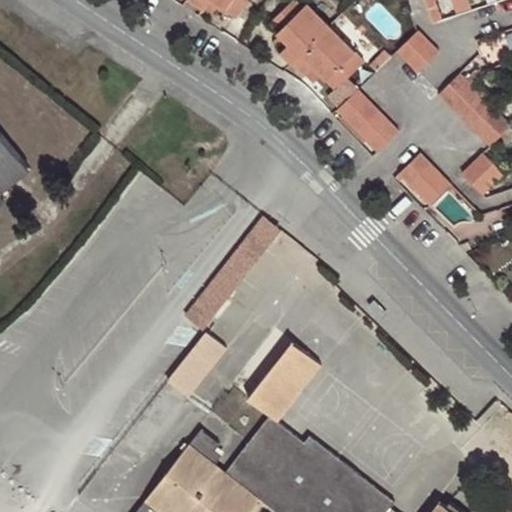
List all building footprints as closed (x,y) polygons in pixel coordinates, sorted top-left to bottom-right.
[(187,0),(203,10),(205,7),(209,0),(210,0),(220,6),(236,18),(248,0),(187,0)] [(210,0),(209,0),(205,7),(214,14),(220,6),(210,0)] [(281,51),(292,62),(330,24),(307,2),(303,6),(297,0),(291,0),(269,22),(282,35),(290,43),(281,51)] [(433,0),(424,0),(432,23),(441,20),(433,0)] [(330,24),(292,62),(305,75),(315,66),(336,89),(365,61),(330,24)] [(429,39),(418,28),(398,49),(408,59),(429,39)] [(273,43),(281,51),(290,43),(282,35),(273,43)] [(439,50),(429,39),(408,59),(418,70),(439,50)] [(466,77),(471,82),(482,71),(476,66),(466,77)] [(440,92),(450,103),(471,82),(466,77),(461,71),(440,92)] [(511,123),(471,82),(450,103),(491,145),(511,124),(511,123)] [(369,97),(359,86),(337,108),(348,118),(369,97)] [(379,108),(369,97),(348,118),(358,129),(379,108)] [(379,108),(358,129),(368,140),(389,119),(379,108)] [(399,130),(389,119),(368,140),(378,150),(399,130)] [(0,195),(2,194),(4,197),(13,190),(6,181),(27,164),(0,130),(0,195)] [(420,151),(399,171),(410,182),(431,162),(420,151)] [(494,163),(484,152),(473,163),(494,184),(505,173),(494,163)] [(431,162),(410,182),(420,193),(441,172),(431,162)] [(494,184),(473,163),(462,173),(483,195),(494,184)] [(452,184),(441,172),(420,193),(431,204),(452,184)] [(263,216),(185,316),(207,330),(283,232),(263,216)] [(467,252),(473,250),(469,240),(460,244),(467,252)] [(207,330),(169,379),(189,395),(227,346),(207,330)] [(278,420),(305,385),(287,371),(292,364),(297,367),(310,351),(293,339),(248,396),(270,414),(227,469),(226,470),(191,441),(135,511),(155,511),(158,509),(163,511),(457,511),(447,504),(440,498),(430,511),(399,511),(391,505),(395,500),(311,434),(306,440),(278,420)] [(323,362),(310,351),(297,367),(292,364),(287,371),(305,385),(323,362)] [(202,427),(191,441),(226,470),(227,469),(216,461),(223,453),(215,447),(220,441),(202,427)] [(467,511),(451,500),(447,504),(457,511),(467,511)]
